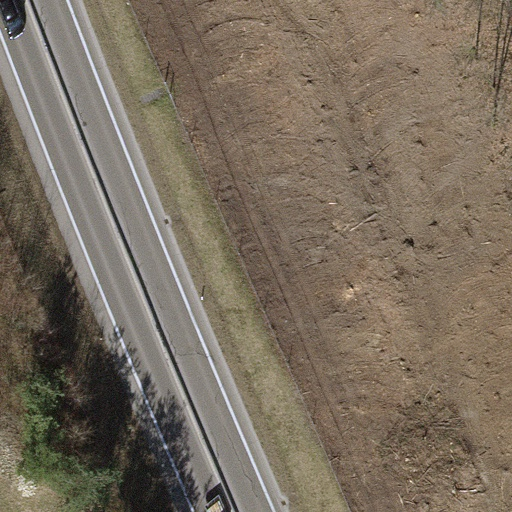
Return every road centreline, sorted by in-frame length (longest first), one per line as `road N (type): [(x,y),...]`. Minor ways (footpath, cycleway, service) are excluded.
road 1 (trunk): [(260,511),(52,0)]
road 2 (trunk): [(11,0),(217,511)]
road 3 (trunk): [(481,511),(296,0)]
